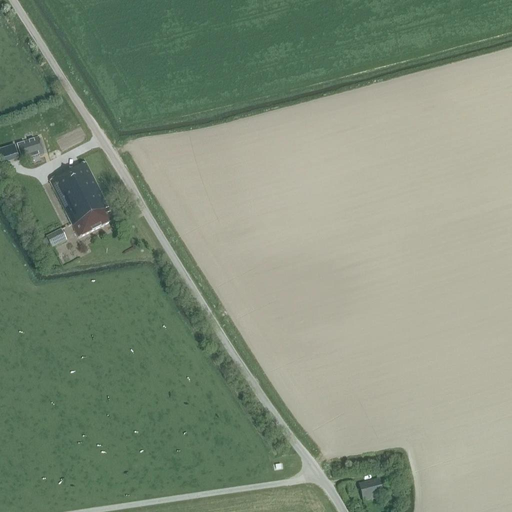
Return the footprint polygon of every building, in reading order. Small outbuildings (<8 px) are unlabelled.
[(38,138),(16,145),(21,161),(43,154),(38,138)] [(8,148),(12,159),(18,157),(14,146),(8,148)] [(79,238),(115,220),(105,200),(86,163),(50,181),(79,238)] [(67,242),(66,241),(62,231),(47,237),(51,249),(67,242)] [(57,259),(74,250),(69,240),(66,241),(67,242),(51,249),(57,259)] [(378,480),(359,485),(360,491),(363,502),(382,497),(382,496),(387,494),(385,484),(379,486),(378,480)]
